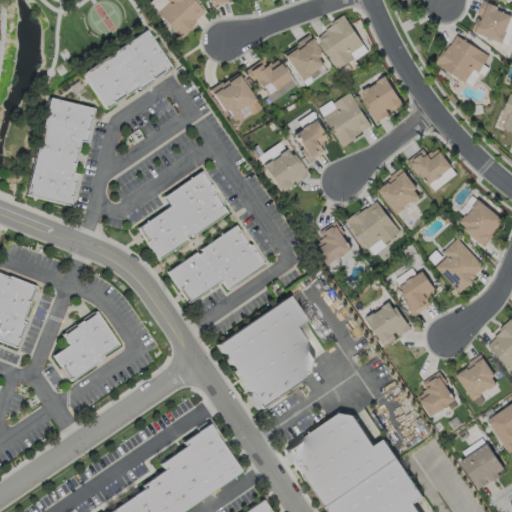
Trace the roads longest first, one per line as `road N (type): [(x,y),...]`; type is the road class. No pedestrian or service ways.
road 1 (residential): [(8,215),(125,261),(293,511)]
road 2 (residential): [(511,191),(431,117),(375,0)]
road 3 (residential): [(193,365),(0,503)]
road 4 (residential): [(233,43),(347,0)]
